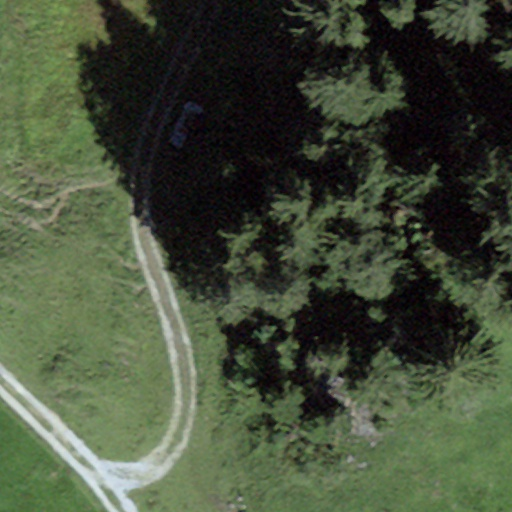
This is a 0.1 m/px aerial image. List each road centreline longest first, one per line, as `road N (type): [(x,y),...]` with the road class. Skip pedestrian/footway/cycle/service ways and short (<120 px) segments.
road 1 (track): [(218,0),(156,115),(143,163),(141,207),(187,375),(185,411),(175,442),(156,463),(108,488)]
road 2 (track): [(108,488),(0,378)]
